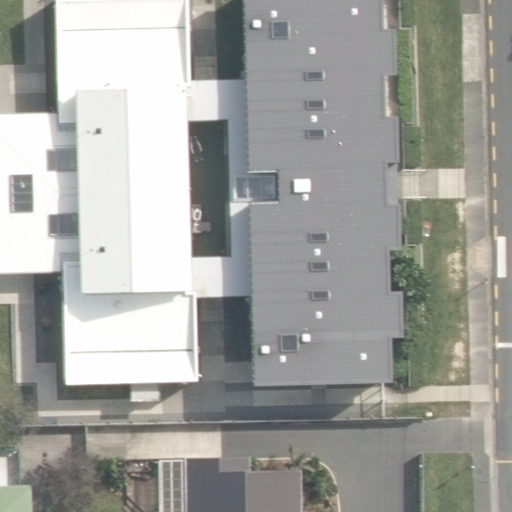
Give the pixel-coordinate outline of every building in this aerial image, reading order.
[(185,89),(190,82),(188,0),(55,0),(57,114),(0,115),(0,274),(61,273),(65,387),(197,383),(195,300),(195,293),(192,293),(191,257),(187,122),(185,89)] [(250,298),(252,388),(391,387),(390,341),(400,341),(400,293),(388,294),(387,254),(398,254),(398,208),(386,207),(386,166),(396,167),(395,120),(383,120),(382,80),(394,79),(393,32),(381,33),(379,0),(241,0),(243,72),(245,176),(277,174),(277,205),(247,206),(250,298)] [(195,300),(250,298),(247,206),(277,205),(277,174),(245,176),(243,72),(240,72),(240,81),(190,82),(190,89),(185,89),(187,122),(225,121),(228,256),(191,257),(192,293),(195,293),(195,300)] [(0,511),(29,511),(29,483),(17,484),(17,448),(0,448),(0,511)] [(301,511),(301,463),(249,464),(249,452),(185,453),(186,511),(301,511)]
